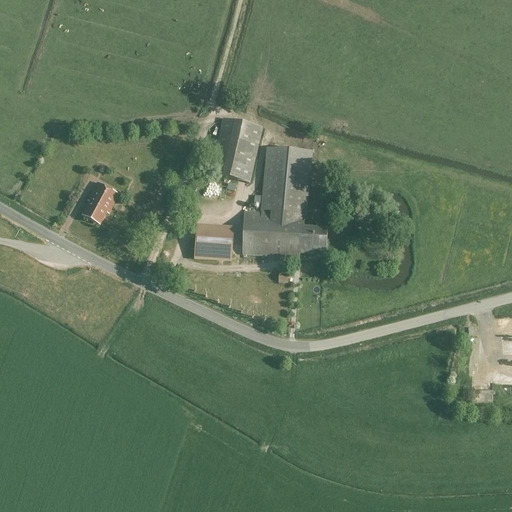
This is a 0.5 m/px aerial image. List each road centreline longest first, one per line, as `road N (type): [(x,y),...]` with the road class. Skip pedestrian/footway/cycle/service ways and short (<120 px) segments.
road 1 (tertiary): [(511,298),(321,346),(288,346),(81,251)]
road 2 (track): [(240,0),(213,115),(170,215)]
road 3 (track): [(237,203),(256,180),(267,125),(214,111)]
